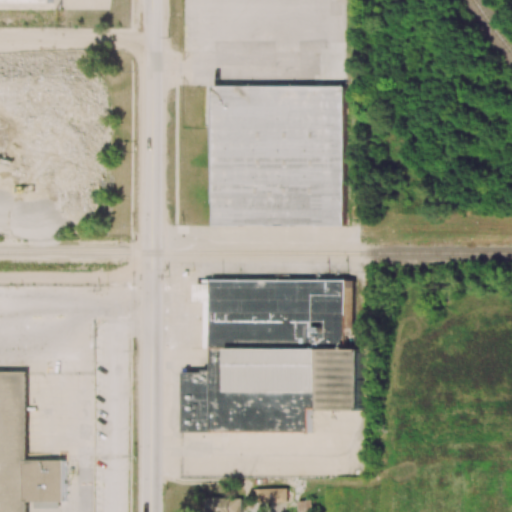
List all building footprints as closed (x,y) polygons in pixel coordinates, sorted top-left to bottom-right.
[(345,226),(346,86),(213,85),(212,225),(345,226)] [(356,281),(196,280),(196,302),(205,302),(205,348),(212,348),(212,371),(183,371),(183,431),(311,432),(311,409),(363,410),(364,346),(356,346),(356,338),(355,338),(356,281)] [(28,372),(0,371),(0,511),(28,511),(28,502),(66,501),(66,460),(28,460),(28,372)] [(288,488),(255,489),(255,502),(288,501),(288,488)] [(241,511),(242,499),(208,498),(207,511),(241,511)] [(312,511),(312,500),(298,501),(298,511),(312,511)]
